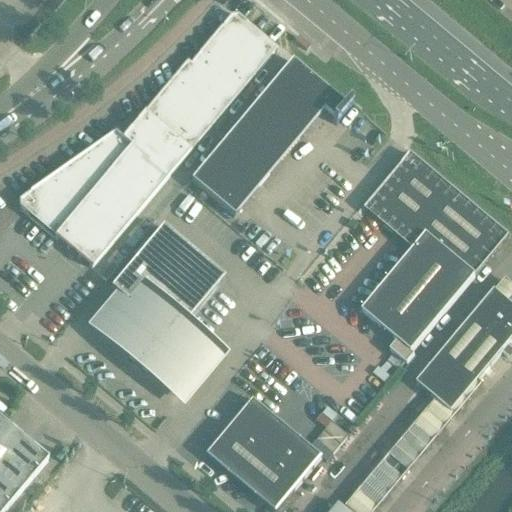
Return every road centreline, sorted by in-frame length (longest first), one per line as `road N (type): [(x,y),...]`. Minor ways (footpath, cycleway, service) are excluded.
road 1 (tertiary): [(295,0),(511,179)]
road 2 (unclassified): [(189,511),(0,352)]
road 3 (unknown): [(368,189),(328,156),(272,218),(270,233),(309,262)]
road 4 (tertiary): [(511,105),(392,0)]
road 5 (unclassified): [(38,87),(105,56),(161,0)]
